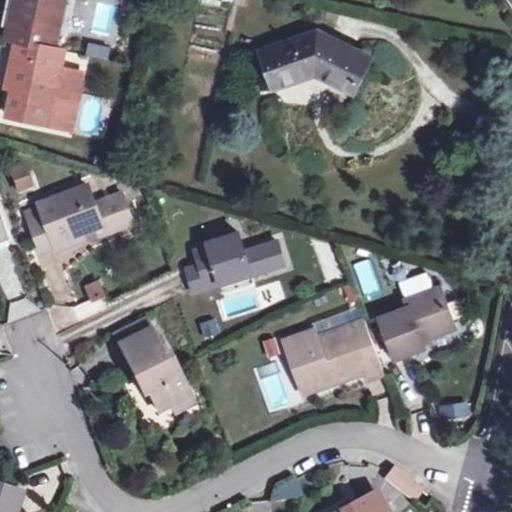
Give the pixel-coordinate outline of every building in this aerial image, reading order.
[(30,0),(25,19),(17,18),(12,36),(24,39),(63,48),(76,0),(30,0)] [(22,0),(17,18),(25,19),(30,0),(22,0)] [(339,36),(283,52),(293,90),(333,77),(369,96),(388,62),(339,36)] [(29,57),(21,82),(12,109),(55,122),(75,51),(63,48),(24,39),(20,54),(29,57)] [(100,43),(97,55),(107,58),(109,46),(100,43)] [(13,80),(21,82),(29,57),(20,54),(13,80)] [(24,164),(5,172),(16,197),(34,190),(24,164)] [(62,246),(88,237),(113,229),(116,238),(142,230),(130,195),(103,203),(98,190),(48,206),(52,219),(39,222),(48,250),(62,246)] [(0,242),(1,246),(17,240),(5,203),(0,205),(0,242)] [(230,283),(261,274),(249,235),(219,242),(221,247),(204,252),(209,266),(197,270),(203,290),(230,283)] [(92,246),(88,237),(62,246),(64,253),(92,246)] [(342,283),(340,257),(321,259),(323,284),(342,283)] [(264,283),(261,274),(230,283),(232,291),(264,283)] [(408,282),(413,299),(439,290),(435,280),(424,277),(408,282)] [(83,287),(91,305),(106,299),(98,281),(83,287)] [(449,286),(439,290),(413,299),(416,308),(387,318),(400,355),(430,345),(429,339),(463,327),(449,286)] [(323,333),(372,317),(367,304),(320,320),(322,327),(323,333)] [(123,335),(127,344),(160,326),(155,317),(123,335)] [(290,337),(305,378),(336,369),(339,382),(368,373),(371,381),(391,374),(372,317),(323,333),(322,327),(290,337)] [(175,357),(160,326),(127,344),(141,373),(152,371),(169,408),(182,401),(201,391),(182,353),(175,357)] [(310,392),(339,382),(336,369),(305,378),(310,392)] [(205,400),(201,391),(182,401),(187,410),(205,400)] [(386,481),(404,494),(412,482),(394,470),(386,481)] [(283,504),(301,494),(292,479),(275,488),(283,504)] [(423,491),(412,482),(404,494),(415,502),(423,491)] [(0,511),(24,511),(30,495),(0,484),(0,511)] [(342,511),(393,511),(382,491),(342,511)]
